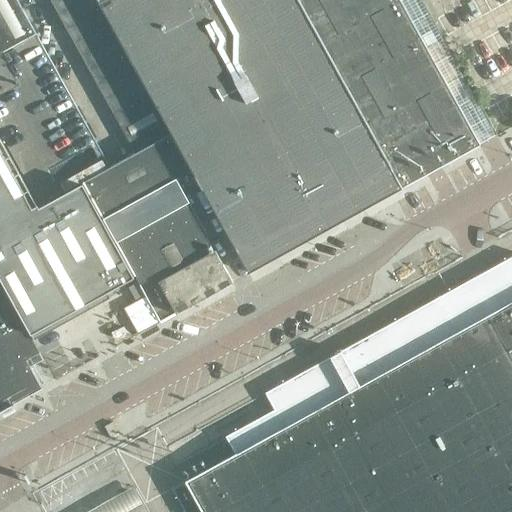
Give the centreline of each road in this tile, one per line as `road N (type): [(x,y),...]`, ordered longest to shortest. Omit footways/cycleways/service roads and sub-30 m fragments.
road 1 (unclassified): [(456,207),(333,286),(0,472)]
road 2 (unknown): [(34,0),(110,134)]
